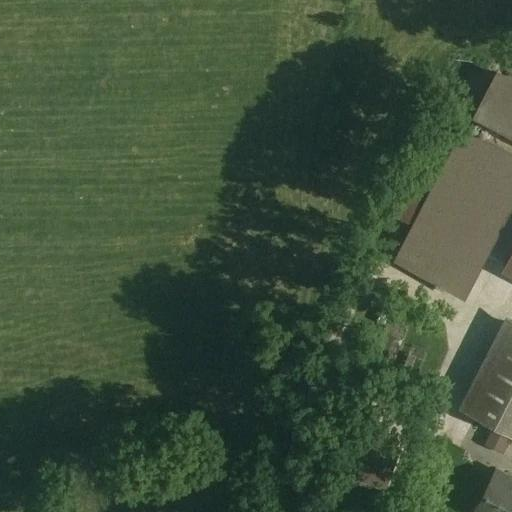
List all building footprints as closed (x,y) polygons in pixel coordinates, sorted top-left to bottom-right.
[(511,76),(498,69),(474,115),(511,134),(511,76)] [(511,219),(511,154),(464,130),(437,183),(408,168),(381,219),(409,234),(395,262),(470,301),(511,219)] [(511,250),(500,271),(511,277),(511,250)] [(511,316),(506,313),(455,406),(511,436),(511,316)] [(326,425),(369,443),(372,435),(381,414),(338,396),(326,425)] [(368,445),(350,438),(340,462),(360,470),(357,478),(386,489),(403,447),(372,435),(369,443),(368,445)] [(511,511),(511,481),(478,464),(454,511),(456,511),(511,511)] [(325,511),(349,511),(361,482),(329,469),(310,508),(325,511)]
